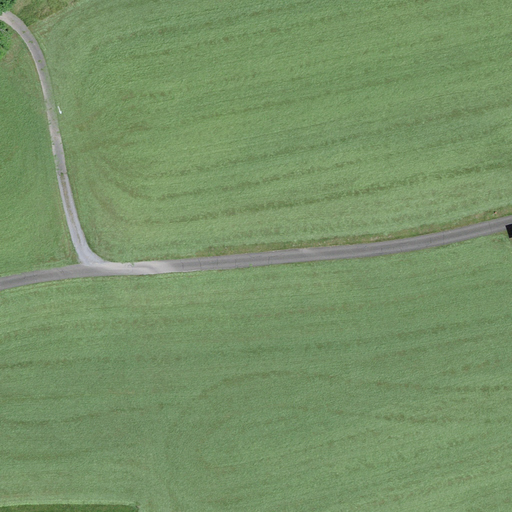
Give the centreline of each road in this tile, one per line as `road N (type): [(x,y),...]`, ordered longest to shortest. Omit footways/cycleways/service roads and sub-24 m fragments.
road 1 (track): [(0,286),(93,269),(382,249),(511,223)]
road 2 (track): [(93,269),(75,238),(40,52),(0,13)]
